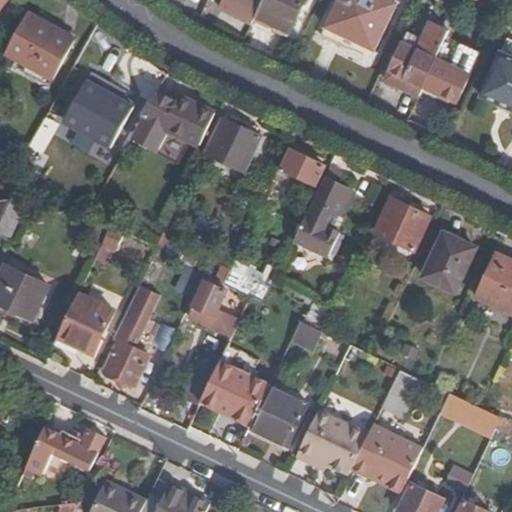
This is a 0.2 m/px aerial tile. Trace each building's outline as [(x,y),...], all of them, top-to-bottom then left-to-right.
[(0,0),(0,11),(8,0),(0,0)] [(227,0),(223,8),(255,23),(259,15),(266,0),(227,0)] [(266,0),(259,15),(292,32),(307,0),(266,0)] [(346,37),(376,51),(399,3),(392,0),(341,0),(325,37),(341,45),(346,37)] [(404,88),(421,97),(427,85),(438,60),(459,18),(453,14),(445,30),(434,24),(421,51),(406,44),(394,70),(409,77),(404,88)] [(55,81),(76,41),(32,18),(11,56),(55,81)] [(450,38),(438,60),(427,85),(461,101),(483,54),(450,38)] [(511,101),(511,52),(506,50),(487,89),(511,101)] [(113,149),(133,112),(87,86),(66,125),(113,149)] [(180,100),(159,90),(144,117),(201,145),(217,113),(182,96),(180,100)] [(246,170),(263,135),(227,118),(211,151),(246,170)] [(45,121),(29,149),(41,156),(58,126),(45,121)] [(70,196),(94,150),(67,135),(42,181),(70,196)] [(319,183),(328,165),(295,150),(287,167),(319,183)] [(339,174),(330,169),(310,210),(313,212),(308,224),(339,239),(350,218),(340,214),(352,189),(335,182),(339,174)] [(0,226),(0,236),(17,245),(42,192),(21,183),(14,198),(0,226)] [(361,195),(352,189),(340,214),(350,218),(361,195)] [(0,226),(14,198),(0,199),(0,226)] [(417,251),(434,216),(396,198),(380,231),(417,251)] [(156,248),(161,237),(148,230),(116,215),(110,226),(113,227),(156,248)] [(148,267),(156,248),(113,227),(96,263),(104,266),(109,258),(107,255),(110,249),(116,253),(119,249),(136,257),(133,261),(148,267)] [(176,235),(165,230),(161,237),(156,248),(161,250),(188,263),(191,256),(172,245),(176,235)] [(454,294),(476,247),(443,231),(421,277),(454,294)] [(511,310),(511,256),(502,252),(481,295),(511,310)] [(0,300),(34,318),(49,288),(7,267),(0,281),(0,300)] [(167,289),(147,278),(116,338),(123,341),(108,370),(137,384),(151,355),(138,348),(167,289)] [(221,311),(231,291),(209,281),(191,317),(234,338),(242,321),(221,311)] [(78,298),(57,341),(93,358),(114,315),(78,298)] [(324,322),(332,305),(318,298),(309,316),(324,322)] [(291,336),(301,314),(272,301),(255,335),(276,346),(283,332),(291,336)] [(314,346),(321,328),(306,320),(291,349),(314,360),(319,350),(314,346)] [(116,338),(103,368),(108,370),(123,341),(116,338)] [(231,344),(223,360),(254,375),(262,360),(231,344)] [(256,419),(273,385),(223,360),(219,369),(204,398),(225,408),(227,405),(256,419)] [(200,406),(219,369),(203,361),(184,398),(200,406)] [(443,375),(439,385),(452,391),(456,382),(443,375)] [(434,382),(430,380),(424,377),(419,389),(399,379),(383,407),(405,417),(402,425),(426,437),(441,404),(427,396),(434,382)] [(254,423),(251,430),(290,448),(312,404),(273,385),(256,419),(254,423)] [(503,416),(482,405),(452,391),(444,410),(494,434),(498,426),(503,416)] [(254,423),(256,419),(227,405),(225,408),(254,423)] [(368,439),(319,415),(297,461),(312,469),(317,462),(328,467),(349,478),(353,470),(368,439)] [(511,429),(511,420),(503,416),(498,426),(511,432),(511,429)] [(376,423),(368,439),(353,470),(368,477),(371,472),(406,489),(411,477),(426,447),(376,423)] [(47,425),(30,464),(47,469),(57,450),(94,469),(109,437),(91,428),(85,438),(67,429),(65,433),(47,425)] [(328,467),(317,462),(312,469),(324,475),(328,467)] [(449,479),(469,486),(475,471),(455,463),(449,479)] [(368,477),(403,495),(406,489),(371,472),(368,477)] [(412,511),(438,511),(447,495),(411,477),(406,489),(403,495),(398,506),(412,511)] [(95,511),(145,511),(151,499),(112,480),(95,511)] [(159,511),(208,511),(213,503),(173,484),(159,511)] [(494,511),(497,508),(470,495),(462,511),(494,511)] [(50,511),(80,511),(85,499),(54,503),(50,511)]
